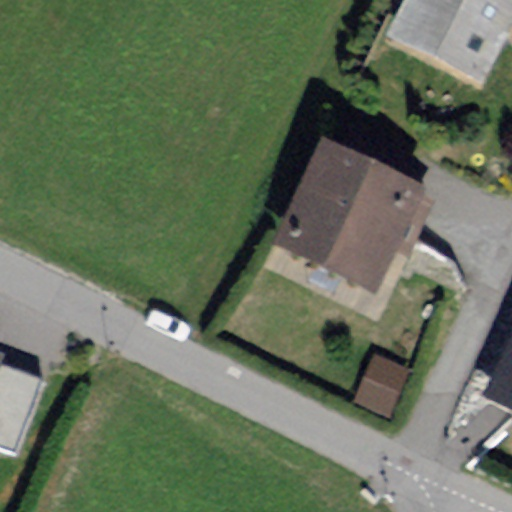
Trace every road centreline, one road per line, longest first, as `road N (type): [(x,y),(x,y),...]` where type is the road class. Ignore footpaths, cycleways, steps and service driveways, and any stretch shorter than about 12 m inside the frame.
road 1 (residential): [(0,274),(475,508)]
road 2 (residential): [(511,249),(420,439),(475,508)]
